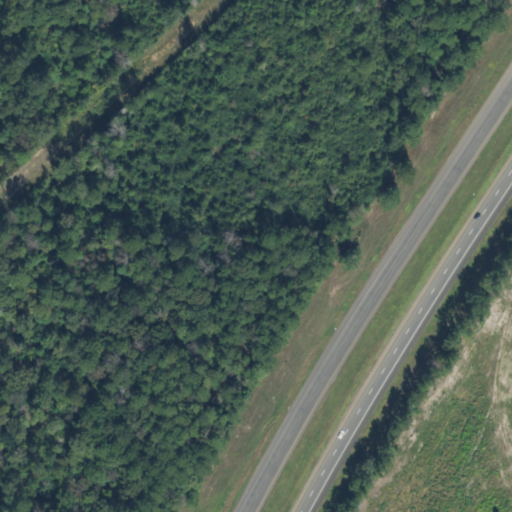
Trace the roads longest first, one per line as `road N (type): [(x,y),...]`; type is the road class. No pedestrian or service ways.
road 1 (trunk): [(511,97),(310,395),(244,511)]
road 2 (trunk): [(296,511),(511,172)]
